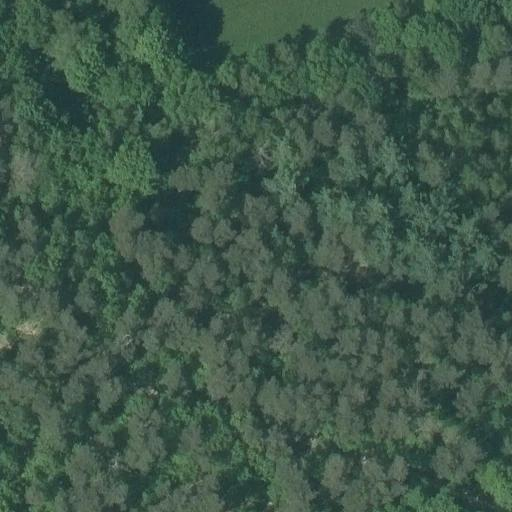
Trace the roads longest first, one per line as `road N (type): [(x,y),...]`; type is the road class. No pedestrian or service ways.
road 1 (unclassified): [(0,232),(511,43)]
road 2 (track): [(511,507),(414,465),(0,332)]
